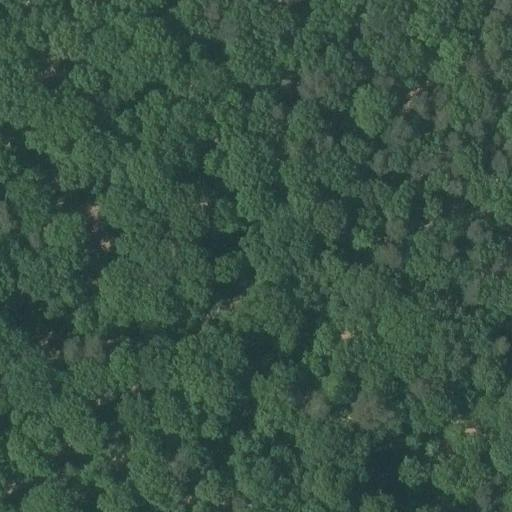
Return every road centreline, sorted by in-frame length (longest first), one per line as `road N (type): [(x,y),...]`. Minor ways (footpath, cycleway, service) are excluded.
road 1 (track): [(131,511),(466,0)]
road 2 (track): [(511,420),(0,92)]
